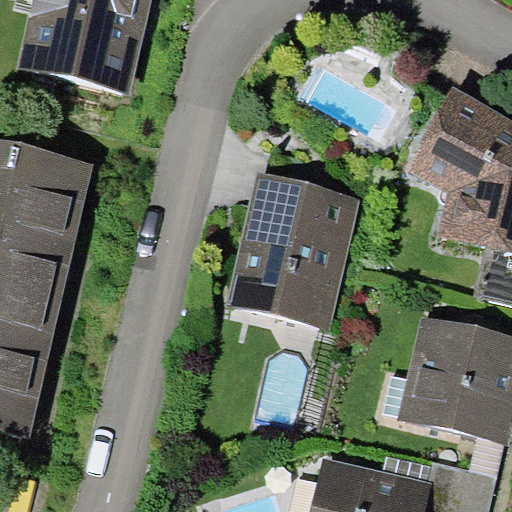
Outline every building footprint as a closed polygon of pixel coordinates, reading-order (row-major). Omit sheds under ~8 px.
[(142,101),(164,0),(50,0),(34,77),(142,101)] [(511,252),(511,131),(463,102),(426,163),(495,204),(485,247),(511,252)] [(0,436),(44,446),(106,172),(0,147),(0,436)] [(340,331),(370,205),(274,183),(244,309),(340,331)] [(511,341),(436,325),(414,423),(511,444),(511,341)] [(424,511),(429,490),(323,466),(312,511),(424,511)] [(429,490),(424,511),(484,511),(492,480),(434,467),(429,490)]
